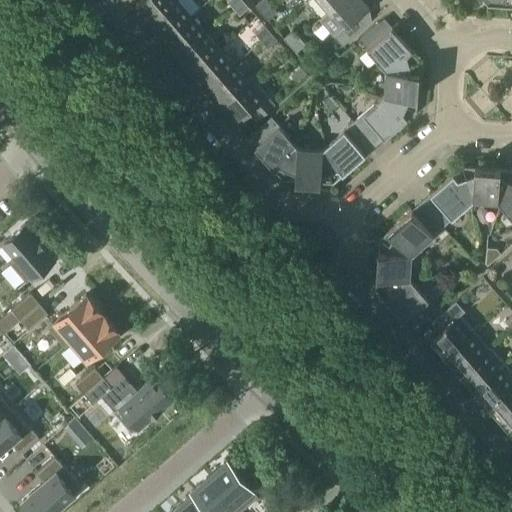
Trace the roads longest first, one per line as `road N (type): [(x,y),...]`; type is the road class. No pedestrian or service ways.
road 1 (residential): [(269,390),(154,278),(38,142)]
road 2 (residential): [(338,225),(289,209),(101,0)]
road 3 (residential): [(496,454),(344,277),(338,225)]
road 4 (residential): [(269,390),(127,511)]
road 5 (residential): [(393,511),(269,390)]
road 6 (residential): [(338,225),(458,122)]
